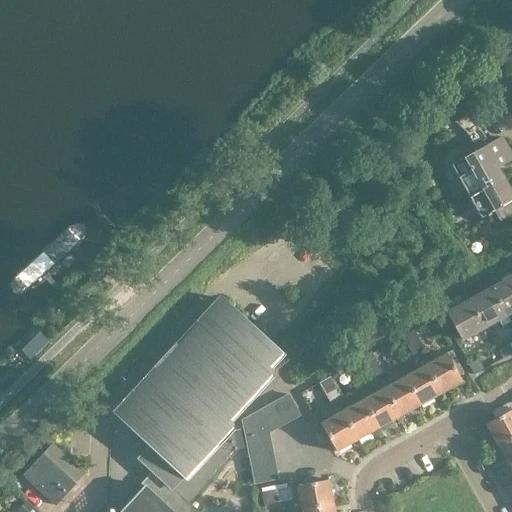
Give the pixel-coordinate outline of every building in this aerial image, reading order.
[(511,159),(511,154),(503,139),(503,138),(452,168),(469,198),(503,179),(497,168),(511,159)] [(469,198),(481,218),(493,211),(499,221),(511,214),(511,188),(509,190),(503,179),(469,198)] [(74,210),(0,277),(0,291),(24,321),(104,244),(74,210)] [(506,316),(511,312),(511,275),(491,288),(506,316)] [(485,328),(506,316),(491,288),(469,300),(485,328)] [(176,490),(189,503),(238,450),(230,419),(271,375),(269,367),(281,354),(221,299),(116,412),(151,445),(139,458),(153,471),(141,484),(164,503),(176,490)] [(463,340),(485,328),(469,300),(447,312),(463,340)] [(0,304),(0,342),(19,326),(0,304)] [(413,330),(407,333),(419,355),(425,352),(413,330)] [(407,333),(401,336),(414,359),(419,355),(407,333)] [(502,359),(511,353),(511,347),(509,343),(497,350),(502,359)] [(366,356),(378,379),(384,375),(371,353),(366,356)] [(425,365),(441,393),(462,382),(446,353),(425,365)] [(372,382),(378,379),(366,356),(360,360),(372,382)] [(473,374),(483,369),(477,359),(468,364),(473,374)] [(420,405),(441,393),(425,365),(404,376),(420,405)] [(324,380),(336,402),(342,398),(330,376),(324,380)] [(399,417),(420,405),(404,376),(383,388),(399,417)] [(336,402),(324,380),(319,382),(311,386),(315,393),(321,389),(331,405),(336,402)] [(378,428),(399,417),(383,388),(363,400),(378,428)] [(288,395),(278,401),(267,407),(279,428),(300,416),(288,395)] [(358,440),(378,428),(363,400),(342,411),(358,440)] [(269,433),(279,428),(267,407),(257,412),(269,433)] [(497,446),(511,437),(511,409),(485,424),(497,446)] [(336,452),(358,440),(342,411),(320,423),(336,452)] [(271,444),(269,433),(257,412),(242,421),(248,448),(271,444)] [(509,467),(511,464),(511,437),(497,446),(509,467)] [(70,489),(85,473),(53,443),(23,475),(55,505),(70,489)] [(250,460),(274,456),(271,444),(248,448),(250,460)] [(252,471),(276,466),(274,456),(250,460),(252,471)] [(276,466),(252,471),(255,484),(278,479),(276,466)] [(301,510),(333,504),(328,480),(297,487),(301,510)] [(198,511),(189,503),(176,490),(164,503),(141,484),(141,483),(113,511),(198,511)] [(263,505),(278,502),(275,490),(261,493),(263,505)]
